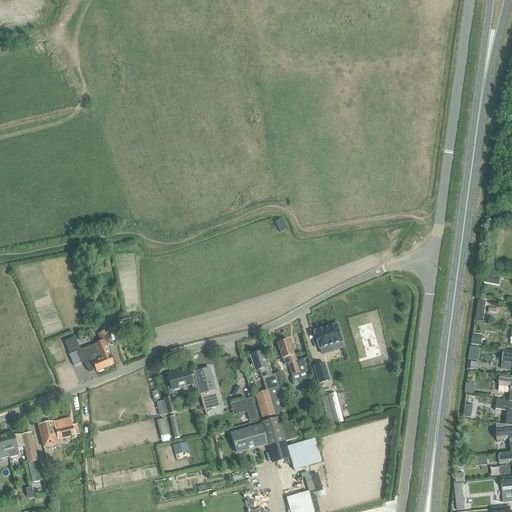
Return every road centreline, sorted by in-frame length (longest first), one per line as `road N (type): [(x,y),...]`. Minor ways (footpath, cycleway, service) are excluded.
road 1 (unclassified): [(437,247),(259,331),(152,359),(0,417)]
road 2 (unknown): [(0,255),(129,233),(174,247),(285,210),(302,233),(407,217),(440,224)]
road 3 (secondary): [(431,478),(476,136)]
road 4 (unclassified): [(401,511),(437,247)]
road 5 (unclassified): [(437,247),(470,0)]
road 6 (secondary): [(476,136),(507,0)]
road 7 (secondary): [(491,0),(476,136)]
